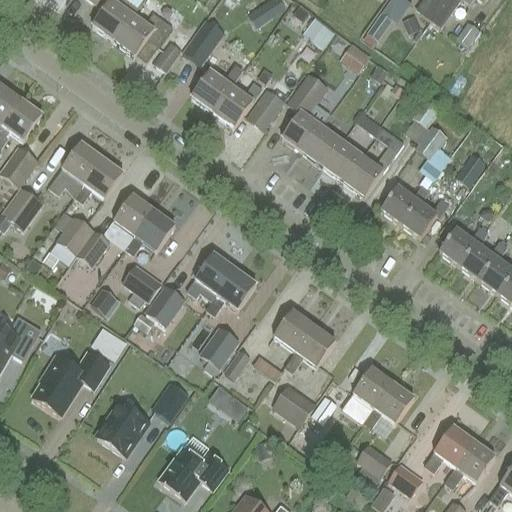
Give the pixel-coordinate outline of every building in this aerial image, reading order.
[(135,20),(140,14),(120,0),(86,0),(87,0),(107,15),(96,31),(117,46),(135,20)] [(256,32),(269,24),(286,13),(277,0),(276,0),(260,11),(247,19),(256,32)] [(446,9),(452,0),(433,0),(420,18),(433,27),(434,26),(446,9)] [(434,26),(433,27),(438,31),(446,36),(468,6),(459,0),(452,0),(446,9),(434,26)] [(459,0),(468,6),(475,10),(480,4),(487,9),(493,0),(459,0)] [(135,20),(117,46),(137,61),(147,68),(174,30),(156,17),(148,29),(135,20)] [(381,18),(367,38),(378,46),(392,26),(381,18)] [(335,39),(315,23),(303,39),(323,55),(335,39)] [(227,38),(208,24),(184,56),(203,70),(227,38)] [(482,35),(471,27),(459,43),(462,45),(460,47),(467,52),(469,50),(470,51),(482,35)] [(359,79),(370,62),(351,49),(340,65),(359,79)] [(236,92),(248,76),(240,70),(228,86),(214,76),(195,103),(217,119),(236,92)] [(308,119),(328,92),(324,89),(323,90),(309,80),(287,109),(302,120),(284,144),(306,159),(326,132),(308,119)] [(236,92),(217,119),(237,134),(265,95),(256,88),(248,100),(236,92)] [(0,131),(4,134),(24,106),(0,89),(0,131)] [(270,94),(249,124),(266,137),(288,107),(270,94)] [(415,122),(428,132),(441,115),(427,104),(414,121),(415,122)] [(0,164),(4,159),(4,153),(15,139),(27,147),(46,121),(25,105),(24,106),(4,134),(0,139),(0,164)] [(366,119),(359,128),(380,143),(387,134),(366,119)] [(430,133),(428,132),(415,122),(405,136),(420,147),(430,133)] [(427,192),(445,168),(434,160),(448,142),(446,141),(450,137),(436,126),(430,133),(420,147),(415,154),(428,163),(419,175),(426,181),(420,188),(425,191),(415,204),(400,193),(384,216),(404,230),(420,207),(422,209),(432,196),(430,195),(427,192)] [(326,132),(306,159),(326,174),(346,147),(326,132)] [(366,162),(346,189),(367,204),(387,177),(385,175),(399,157),(400,158),(407,149),(387,134),(380,143),(390,151),(376,169),(366,162)] [(346,147),(326,174),(346,189),(366,162),(346,147)] [(78,202),(106,164),(85,148),(52,193),(63,201),(67,194),(78,202)] [(21,196),(41,167),(21,152),(0,181),(21,196)] [(475,159),(458,182),(473,193),(489,170),(475,159)] [(107,206),(127,179),(106,164),(78,202),(86,208),(95,196),(107,206)] [(3,220),(14,228),(26,237),(44,212),(21,196),(3,220)] [(138,242),(157,216),(137,201),(108,240),(118,247),(127,235),(138,242)] [(420,207),(404,230),(424,245),(440,222),(442,224),(452,210),(444,205),(434,218),(422,209),(420,207)] [(139,261),(148,249),(159,257),(178,230),(157,216),(138,242),(130,254),(139,261)] [(76,223),(58,247),(78,261),(95,236),(76,223)] [(458,235),(442,258),(461,272),(478,250),(481,252),(491,239),(482,232),(472,246),(458,235)] [(79,263),(95,274),(113,249),(97,238),(79,263)] [(478,250),(461,272),(481,287),(498,264),(501,266),(510,253),(503,247),(493,261),(481,252),(478,250)] [(219,301),(238,275),(217,259),(190,297),(198,303),(207,292),(219,301)] [(498,264),(481,287),(501,301),(511,285),(511,274),(501,266),(498,264)] [(124,291),(148,308),(152,311),(166,291),(138,272),(124,291)] [(219,321),(229,308),(241,317),(260,290),(238,275),(219,301),(210,314),(219,321)] [(511,285),(501,301),(511,309),(511,285)] [(104,290),(90,305),(105,318),(118,303),(104,290)] [(167,292),(147,320),(168,335),(188,307),(167,292)] [(298,358),(317,332),(295,316),(276,342),(298,358)] [(0,329),(0,381),(2,382),(15,359),(28,367),(46,337),(23,323),(14,338),(0,329)] [(241,348),(221,332),(200,360),(221,376),(241,348)] [(296,377),(305,364),(319,373),(338,347),(317,332),(298,358),(288,371),(296,377)] [(249,366),(250,364),(238,356),(238,357),(223,378),(235,386),(249,366)] [(38,404),(65,421),(86,388),(98,395),(113,373),(92,360),(81,377),(59,363),(44,387),(47,389),(38,404)] [(274,388),(281,378),(259,362),(254,369),(252,372),(274,388)] [(377,415),(396,389),(375,374),(356,400),(357,401),(353,407),(373,422),(377,415)] [(170,388),(151,415),(170,428),(189,401),(170,388)] [(396,389),(377,415),(399,431),(417,405),(396,389)] [(319,411),(291,390),(274,413),(302,434),(319,411)] [(338,409),(328,402),(314,422),(323,429),(338,409)] [(152,430),(124,410),(101,443),(129,463),(152,430)] [(459,475),(478,449),(456,433),(428,472),(437,478),(446,465),(459,475)] [(456,495),(467,480),(479,489),(498,463),(478,449),(459,475),(449,489),(456,495)] [(371,451),(358,469),(383,486),(395,468),(371,451)] [(206,468),(188,455),(164,487),(189,506),(204,487),(217,497),(232,476),(212,460),(206,468)] [(426,487),(403,470),(390,488),(413,505),(426,487)] [(511,496),(511,477),(493,505),(501,511),(511,496)] [(284,511),(261,511),(250,503),(242,511),(285,511),(284,511)]
